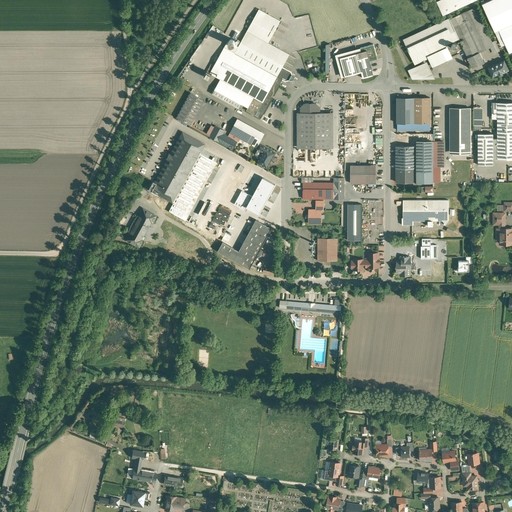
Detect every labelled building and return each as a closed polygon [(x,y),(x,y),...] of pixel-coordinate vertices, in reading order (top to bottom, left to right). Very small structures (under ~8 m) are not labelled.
[(443,15),(476,0),(440,0),(437,2),(443,15)] [(511,0),(483,0),(481,1),(495,32),(498,30),(507,49),(511,46),(511,0)] [(476,7),(450,19),(449,19),(450,19),(458,37),(459,39),(468,58),(479,53),(493,46),(494,46),(492,42),(476,7)] [(220,79),(212,94),(239,108),(241,104),(248,107),(246,110),(261,119),(282,79),(285,81),(288,80),(291,81),(296,79),(294,78),(295,78),(294,75),(291,74),(292,73),(291,73),(291,72),(282,67),(289,54),(268,43),(280,21),(259,9),(241,42),(235,53),(224,47),(215,64),(212,62),(207,71),(204,76),(209,79),(212,74),(220,79)] [(450,19),(405,40),(415,63),(421,60),(423,60),(429,57),(433,66),(451,57),(445,44),(454,40),(454,39),(458,37),(450,19)] [(500,51),(495,41),(492,42),(494,46),(493,46),(496,53),(500,51)] [(360,47),(361,49),(366,48),(369,61),(377,59),(373,43),(360,47)] [(361,49),(339,55),(345,76),(362,71),(364,77),(373,74),(371,67),(369,61),(366,48),(361,49)] [(479,53),(468,58),(473,68),(484,63),(485,62),(484,59),(482,59),(479,53)] [(425,64),(423,60),(421,60),(423,65),(410,71),(413,78),(433,77),(426,63),(425,64)] [(504,60),(488,68),(492,76),(498,73),(498,74),(499,74),(503,72),(509,70),(504,60)] [(204,100),(190,93),(176,118),(190,125),(204,100)] [(430,98),(397,98),(398,123),(430,123),(430,98)] [(498,118),(498,129),(511,128),(511,100),(497,101),(498,118)] [(319,104),(303,104),(303,108),(301,108),(301,113),(320,113),(319,104)] [(470,108),(462,108),(461,107),(459,107),(459,108),(450,108),(450,152),(471,152),(470,108)] [(484,109),(474,109),(475,126),(484,126),(484,109)] [(301,113),(300,113),(300,148),(330,148),(330,113),(320,113),(301,113)] [(264,134),(237,119),(228,135),(242,143),(244,140),(256,147),(257,147),(259,143),(264,134)] [(234,140),(223,134),(224,130),(216,126),(210,136),(231,147),(234,140)] [(511,128),(498,129),(498,139),(498,159),(511,159),(511,128)] [(182,133),(155,182),(152,180),(149,186),(148,189),(151,191),(152,190),(172,202),(173,202),(168,211),(184,220),(216,163),(199,153),(203,145),(182,133)] [(493,134),(478,134),(478,165),(493,165),(493,159),(498,159),(498,139),(493,139),(493,134)] [(433,142),(416,142),(416,146),(414,146),(415,170),(433,170),(433,142)] [(275,153),(259,143),(257,147),(256,147),(256,148),(263,152),(257,162),(266,168),(270,161),(271,161),(275,153)] [(414,146),(396,146),(396,168),(414,168),(414,170),(415,170),(414,146)] [(371,168),(351,168),(351,183),(376,183),(376,165),(371,165),(371,168)] [(414,168),(396,168),(396,182),(415,182),(415,170),(414,170),(414,168)] [(433,170),(415,170),(415,182),(433,182),(433,170)] [(148,178),(142,175),(139,181),(145,184),(148,178)] [(259,214),(276,183),(263,176),(252,195),(242,190),(234,203),(245,209),(246,207),(259,214)] [(345,178),(334,178),(334,183),(333,199),(344,199),(345,178)] [(312,182),(303,182),(303,199),(333,199),(334,183),(312,182)] [(449,200),(403,200),(403,220),(412,220),(428,220),(428,225),(433,225),(433,220),(443,220),(446,224),(449,220),(449,200)] [(362,240),(362,204),(348,204),(348,240),(362,240)] [(142,208),(125,239),(138,247),(142,239),(141,239),(150,222),(151,223),(155,215),(142,208)] [(316,210),(309,210),(309,223),(317,223),(317,218),(320,218),(320,210),(316,210)] [(505,213),(493,213),(494,224),(499,224),(499,228),(504,228),(504,224),(505,224),(505,221),(505,213)] [(256,219),(239,250),(223,241),(218,250),(250,268),(272,228),(256,219)] [(499,228),(497,228),(497,234),(500,234),(500,239),(500,242),(502,244),(511,243),(511,228),(504,228),(499,228)] [(337,238),(318,238),(318,260),(337,260),(337,238)] [(441,241),(421,242),(422,257),(442,256),(441,241)] [(379,253),(369,253),(369,260),(363,260),(363,259),(354,259),(354,261),(352,261),(352,268),(354,268),(354,269),(358,269),(358,271),(363,271),(363,266),(369,266),(369,267),(379,266),(379,262),(380,262),(380,259),(379,259),(379,253)] [(410,256),(400,256),(400,260),(398,260),(398,263),(396,263),(396,265),(395,266),(396,267),(396,273),(400,273),(400,275),(410,275),(410,268),(411,268),(411,264),(412,263),(411,262),(411,257),(410,257),(410,256)] [(466,260),(459,260),(459,266),(458,266),(458,271),(466,271),(469,271),(469,263),(469,260),(466,260)] [(311,303),(282,301),(282,307),(340,313),(341,306),(311,303)] [(116,417),(114,426),(124,428),(126,418),(116,417)] [(336,438),(334,437),(332,438),(332,439),(330,438),(329,449),(337,450),(338,439),(336,439),(337,439),(336,438)] [(362,442),(355,441),(354,445),(353,445),(353,449),(354,449),(353,453),(363,454),(363,447),(364,442),(362,442)] [(381,446),(376,446),(376,447),(375,448),(375,449),(375,450),(376,450),(376,451),(377,451),(377,455),(388,455),(388,447),(388,445),(387,445),(381,445),(381,446)] [(407,447),(401,447),(401,450),(400,451),(401,453),(401,454),(402,457),(403,458),(406,458),(407,457),(410,456),(410,451),(409,447),(407,447)] [(426,451),(420,452),(420,460),(424,460),(424,461),(428,461),(428,460),(432,459),(432,451),(432,449),(431,449),(426,450),(426,451)] [(143,452),(133,450),(132,457),(136,458),(134,466),(141,467),(143,452)] [(455,451),(443,452),(444,462),(451,461),(456,461),(456,459),(455,451)] [(478,453),(468,454),(469,465),(479,463),(478,453)] [(456,461),(451,461),(452,470),(459,469),(458,459),(456,459),(456,461)] [(341,463),(330,462),(328,475),(337,476),(339,476),(339,475),(341,463)] [(353,464),(352,465),(351,465),(349,476),(358,477),(360,466),(356,466),(355,465),(353,464)] [(156,472),(140,470),(141,467),(134,466),(134,468),(132,478),(155,482),(156,472)] [(380,468),(369,467),(369,470),(368,476),(369,476),(379,477),(379,476),(380,475),(380,474),(379,473),(380,468)] [(462,473),(462,476),(462,477),(464,477),(464,480),(461,483),(464,486),(468,485),(470,487),(470,489),(473,489),(473,490),(478,490),(478,485),(477,485),(477,481),(477,480),(477,479),(477,478),(476,476),(474,476),(471,476),(471,472),(462,473)] [(183,475),(176,474),(175,477),(174,482),(181,484),(183,475)] [(426,485),(426,474),(407,474),(407,482),(411,482),(412,485),(426,485)] [(175,477),(165,475),(164,483),(174,485),(174,482),(175,477)] [(344,476),(339,475),(339,476),(337,476),(336,484),(342,485),(344,476)] [(440,477),(430,477),(431,488),(433,488),(440,487),(440,477)] [(145,491),(134,490),(134,493),(131,493),(130,503),(129,504),(130,504),(142,506),(143,506),(143,505),(144,500),(143,500),(143,498),(144,498),(145,492),(145,491)] [(185,498),(167,495),(167,498),(166,498),(165,510),(173,511),(174,507),(175,507),(177,508),(178,507),(183,508),(184,508),(185,498)] [(335,497),(331,496),(331,497),(330,498),(328,498),(326,507),(328,508),(328,510),(334,511),(334,509),(338,510),(340,500),(336,499),(335,498),(335,497)] [(438,498),(429,498),(430,510),(439,509),(439,504),(438,498)] [(363,511),(365,505),(347,502),(345,510),(356,511),(363,511)] [(462,502),(451,503),(451,511),(456,511),(460,511),(462,511),(462,509),(462,502)] [(484,511),(484,502),(473,503),(473,511),(484,511)] [(397,504),(394,503),(394,507),(393,507),(393,511),(394,511),(393,511),(404,511),(404,504),(397,504)]
